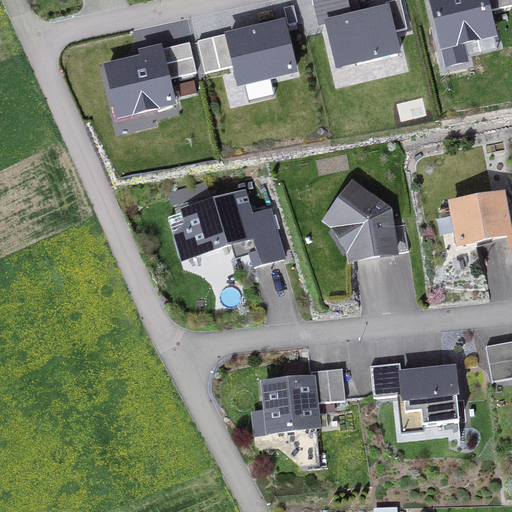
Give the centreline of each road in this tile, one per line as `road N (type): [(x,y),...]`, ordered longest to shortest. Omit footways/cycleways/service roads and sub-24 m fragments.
road 1 (residential): [(32,40),(175,361)]
road 2 (residential): [(175,361),(209,347),(511,319)]
road 3 (residential): [(220,0),(32,40)]
road 4 (residential): [(252,511),(175,361)]
